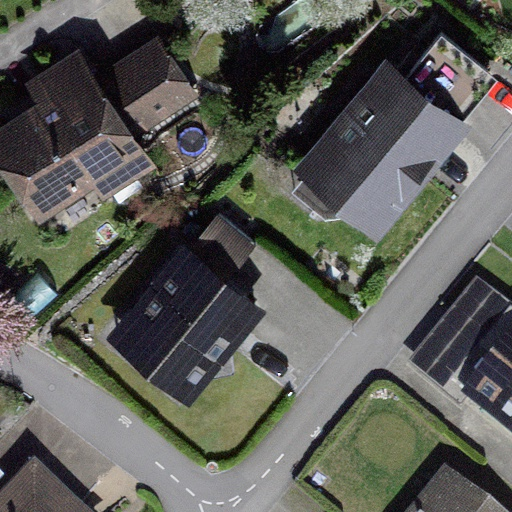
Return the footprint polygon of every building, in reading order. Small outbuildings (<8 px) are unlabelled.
[(419,165),(412,159),(484,71),(438,33),(400,79),(385,68),(303,168),(371,224),(419,165)] [(89,85),(73,60),(35,84),(46,101),(0,130),(0,150),(38,208),(46,210),(70,194),(72,186),(130,148),(122,135),(187,93),(154,42),(89,85)] [(219,347),(251,307),(182,250),(121,324),(155,353),(157,370),(183,391),(204,365),(221,363),(219,347)] [(496,303),(473,285),(447,316),(471,335),(496,303)] [(511,338),(464,396),(511,435),(511,338)] [(71,511),(39,481),(9,511),(71,511)] [(477,511),(442,484),(418,511),(477,511)]
